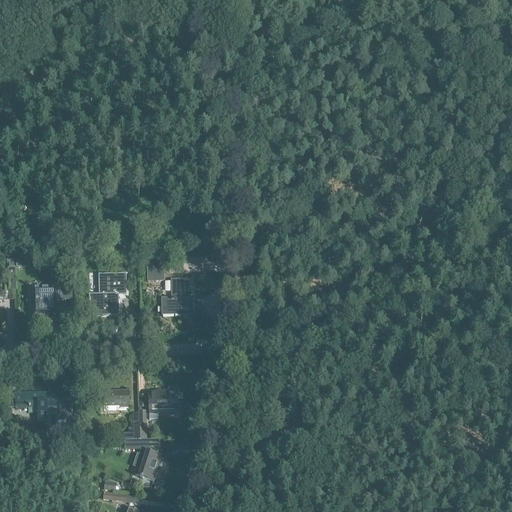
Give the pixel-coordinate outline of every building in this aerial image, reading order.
[(8,268),(8,291),(16,291),(16,268),(9,268),(8,268)] [(164,274),(155,274),(155,283),(164,283),(164,274)] [(99,296),(89,296),(90,318),(119,318),(118,296),(126,296),(126,275),(98,275),(99,296)] [(186,317),(187,316),(192,316),(192,281),(172,282),(172,300),(162,300),(162,316),(181,316),(182,317),(186,317)] [(37,297),(31,297),(32,320),(60,319),(59,301),(71,301),(71,286),(58,286),(58,289),(37,290),(37,297)] [(177,415),(176,407),(176,392),(161,392),(161,393),(148,394),(149,415),(177,415)] [(128,393),(100,393),(100,407),(100,413),(128,412),(128,407),(128,393)] [(16,396),(16,409),(37,409),(37,424),(48,424),(48,409),(60,409),(60,418),(57,418),(57,429),(72,430),(73,401),(62,401),(62,394),(16,395),(16,396)] [(128,434),(124,435),(124,443),(124,449),(134,448),(134,426),(128,431),(128,434)] [(141,456),(134,476),(154,483),(159,467),(161,468),(164,459),(162,458),(159,458),(160,451),(150,451),(148,451),(147,454),(146,457),(141,456)] [(106,485),(106,492),(118,493),(119,486),(106,485)] [(104,494),(103,501),(126,504),(127,497),(127,496),(104,494)]
